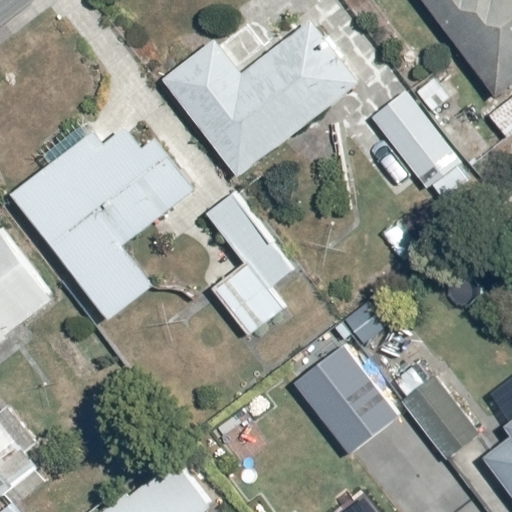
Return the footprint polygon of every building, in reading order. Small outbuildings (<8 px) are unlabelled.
[(511,0),(425,0),(495,94),(500,102),(489,110),(511,139),(511,138),(511,0)] [(356,83),(308,23),(243,74),(215,39),(164,80),(240,175),(356,83)] [(475,177),(408,89),(374,115),(428,186),(441,203),(475,177)] [(124,243),(164,212),(200,185),(146,114),(105,146),(94,131),(14,192),(110,317),(155,283),(124,243)] [(294,267),(235,190),(207,211),(211,217),(246,262),(213,288),(249,335),(286,306),(271,285),(294,267)] [(0,340),(56,297),(0,224),(0,340)] [(400,413),(340,340),(292,379),(352,452),(400,413)] [(480,430),(467,414),(422,357),(389,383),(491,511),(511,511),(511,377),(490,395),(503,411),(480,430)] [(0,494),(38,464),(0,415),(0,494)] [(276,465),(241,415),(218,432),(254,481),(276,465)] [(202,511),(213,504),(178,459),(108,511),(202,511)]
